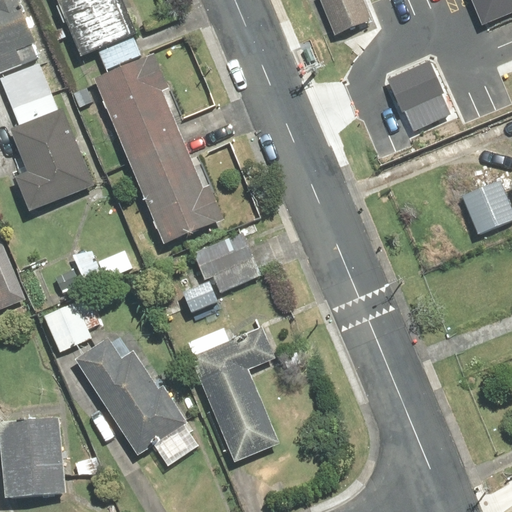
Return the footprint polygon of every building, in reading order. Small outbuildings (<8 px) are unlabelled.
[(0,0),(0,73),(48,57),(28,0),(0,0)] [(132,0),(67,0),(87,52),(144,31),(132,0)] [(377,17),(369,0),(324,0),(339,33),(377,17)] [(511,0),(468,0),(478,27),(511,15),(511,0)] [(344,50),(350,67),(378,58),(372,41),(344,50)] [(511,44),(485,56),(492,72),(511,63),(511,44)] [(148,57),(101,77),(172,242),(219,222),(148,57)] [(436,59),(394,75),(416,131),(458,115),(436,59)] [(20,175),(36,211),(99,183),(67,110),(22,130),(38,167),(20,175)] [(13,143),(0,148),(0,161),(6,176),(24,169),(13,143)] [(511,194),(506,179),(471,193),(485,227),(511,215),(511,194)] [(250,232),(202,253),(214,280),(225,276),(230,289),(268,273),(250,232)] [(0,304),(27,293),(4,241),(0,242),(0,304)] [(104,262),(112,281),(139,270),(131,251),(104,262)] [(82,271),(58,279),(63,295),(107,279),(98,255),(78,262),(82,271)] [(214,284),(187,296),(198,322),(225,311),(214,284)] [(85,302),(50,314),(62,350),(97,338),(85,302)] [(271,335),(202,361),(241,459),(286,442),(260,377),(284,368),(271,335)] [(116,338),(83,358),(142,454),(195,421),(172,385),(165,390),(139,349),(128,356),(116,338)] [(71,416),(10,418),(12,496),(73,494),(71,416)]
